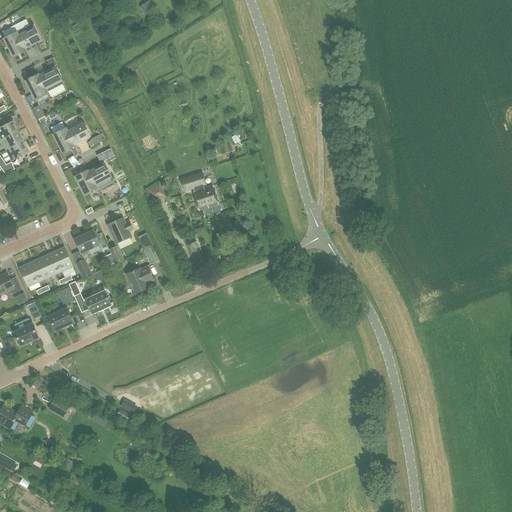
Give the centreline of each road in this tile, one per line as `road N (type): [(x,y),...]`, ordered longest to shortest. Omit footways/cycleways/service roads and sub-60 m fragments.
road 1 (residential): [(6,378),(322,235)]
road 2 (tertiary): [(416,511),(387,353),(322,235)]
road 3 (residential): [(0,66),(72,208),(65,223),(0,253)]
road 4 (tertiary): [(322,235),(250,0)]
road 5 (track): [(315,221),(321,104),(359,86)]
